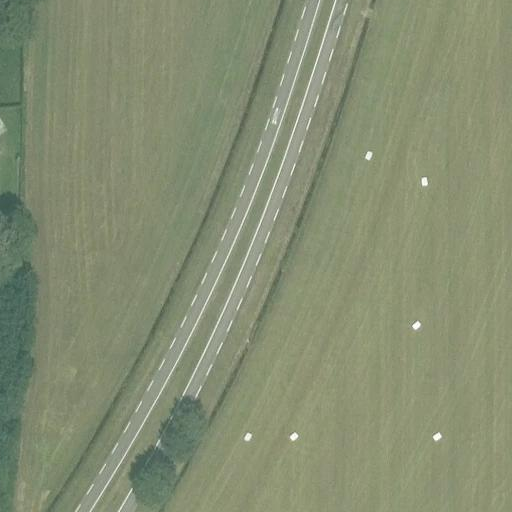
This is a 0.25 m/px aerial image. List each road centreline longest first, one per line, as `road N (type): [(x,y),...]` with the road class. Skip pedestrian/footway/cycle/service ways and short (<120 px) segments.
road 1 (primary): [(314,0),(258,169),(202,295),(128,442),(82,511)]
road 2 (primary): [(127,511),(200,378),(265,233),(343,0)]
